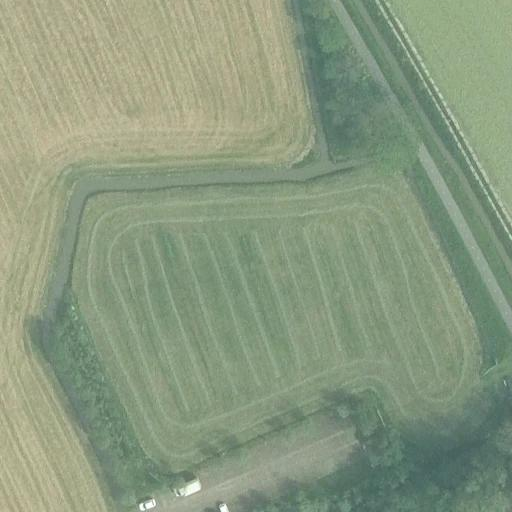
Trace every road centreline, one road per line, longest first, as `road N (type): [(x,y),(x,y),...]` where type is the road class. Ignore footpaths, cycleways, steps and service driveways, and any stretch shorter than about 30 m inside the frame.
road 1 (track): [(383,0),(511,233)]
road 2 (track): [(350,440),(511,367)]
